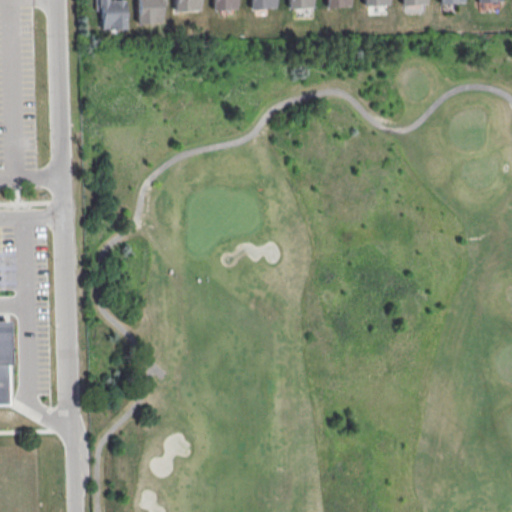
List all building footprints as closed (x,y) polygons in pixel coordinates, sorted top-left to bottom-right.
[(123,0),(124,28),(100,29),(99,10),(94,10),(94,0),(123,0)] [(135,0),(136,23),(160,22),(160,3),(165,3),(164,0),(135,0)] [(172,0),(173,10),(198,9),(197,0),(172,0)] [(210,0),(211,9),(236,8),(235,0),(210,0)] [(248,0),(248,8),(273,7),(272,0),(248,0)] [(314,0),(285,0),(286,8),(314,8),(314,0)] [(0,320),(7,320),(8,364),(5,364),(6,405),(0,405),(0,320)]
